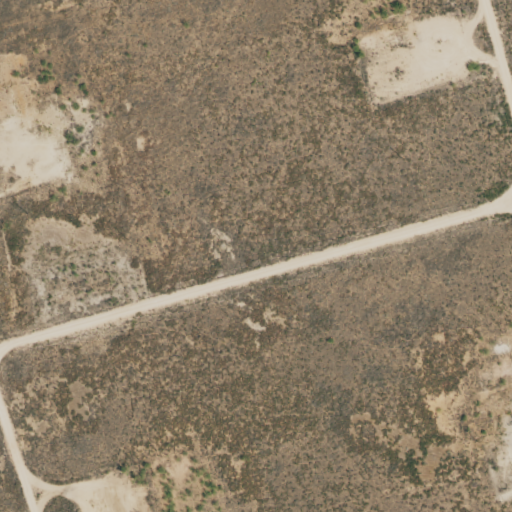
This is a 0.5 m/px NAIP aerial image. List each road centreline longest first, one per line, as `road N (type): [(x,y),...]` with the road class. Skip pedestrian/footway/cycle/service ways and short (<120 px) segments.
road 1 (track): [(511,196),(0,347)]
road 2 (track): [(511,120),(479,0)]
